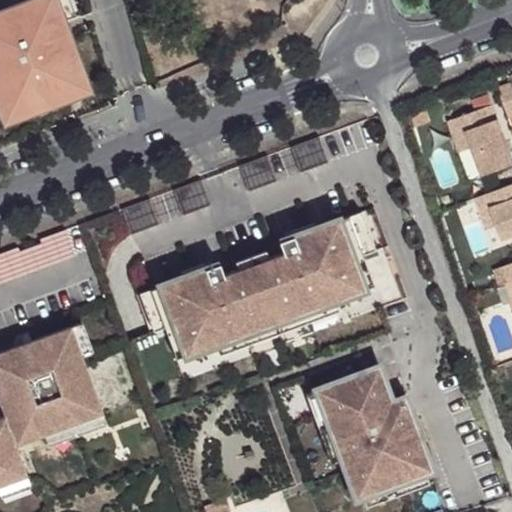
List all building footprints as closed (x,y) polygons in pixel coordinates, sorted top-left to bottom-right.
[(44,0),(28,0),(0,10),(0,112),(75,85),(53,24),(44,0)] [(56,0),(44,0),(53,24),(64,20),(56,0)] [(185,0),(190,14),(227,0),(185,0)] [(238,0),(227,0),(190,14),(195,30),(243,11),(238,0)] [(497,88),(508,118),(511,116),(511,85),(511,83),(497,88)] [(0,126),(80,97),(75,85),(0,112),(0,126)] [(511,156),(493,105),(448,122),(454,137),(468,132),(473,147),(484,176),(511,165),(511,156)] [(412,116),(416,128),(428,124),(424,112),(412,116)] [(468,132),(454,137),(459,153),(473,147),(468,132)] [(317,136),(288,146),(298,172),(326,162),(317,136)] [(265,155),(237,166),(247,191),(275,181),(265,155)] [(199,180),(172,190),(181,216),(209,205),(199,180)] [(511,184),(486,195),(498,225),(503,240),(511,236),(511,184)] [(486,195),(476,198),(487,230),(498,225),(486,195)] [(148,199),(120,209),(130,235),(158,224),(148,199)] [(361,210),(348,214),(363,253),(375,248),(361,210)] [(219,263),(151,288),(165,327),(176,358),(216,343),(335,298),(374,284),(363,253),(348,214),(279,240),(283,251),(224,274),(219,263)] [(64,230),(39,239),(40,241),(48,265),(74,255),(64,230)] [(40,241),(17,249),(26,273),(48,265),(40,241)] [(17,247),(0,253),(0,281),(0,282),(26,273),(17,249),(17,247)] [(151,288),(140,293),(154,331),(165,327),(151,288)] [(335,298),(216,343),(220,353),(339,309),(335,298)] [(0,484),(26,475),(15,444),(43,433),(102,412),(71,326),(0,351),(0,484)] [(377,366),(316,389),(342,458),(357,497),(362,495),(429,469),(431,469),(408,411),(382,420),(377,406),(391,401),(377,366)] [(316,389),(306,393),(332,462),(342,458),(316,389)] [(408,411),(403,396),(391,401),(377,406),(382,420),(408,411)] [(102,412),(43,433),(47,445),(106,423),(102,412)] [(434,480),(429,469),(362,495),(366,505),(434,480)] [(26,475),(0,484),(0,494),(1,497),(31,486),(26,475)] [(226,500),(205,507),(206,511),(225,511),(230,511),(226,500)]
